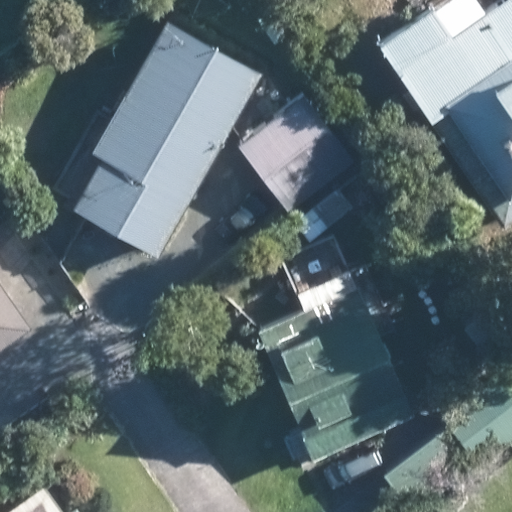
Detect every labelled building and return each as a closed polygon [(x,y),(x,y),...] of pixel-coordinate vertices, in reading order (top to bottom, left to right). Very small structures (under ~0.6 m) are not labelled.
[(511,208),(511,0),(484,0),(467,11),(459,0),(423,0),(419,3),(356,46),(405,119),(410,117),(484,227),(511,208)] [(217,120),(244,75),(147,20),(94,114),(72,152),(81,158),(59,195),(55,203),(72,214),(142,254),(217,120)] [(225,144),(272,206),(278,212),(344,161),(291,92),(231,140),(225,144)] [(317,226),(319,224),(304,203),(281,218),(293,234),(298,240),(317,226)] [(0,239),(10,232),(4,226),(0,219),(0,358),(44,327),(0,265),(0,239)] [(396,417),(362,336),(339,284),(296,304),(242,327),(288,434),(298,458),(308,454),(396,417)] [(439,327),(454,347),(473,331),(460,311),(439,327)] [(465,464),(511,430),(511,372),(504,361),(430,414),(435,420),(366,469),(375,481),(397,511),(464,462),(465,464)] [(96,511),(90,503),(77,511),(96,511)]
